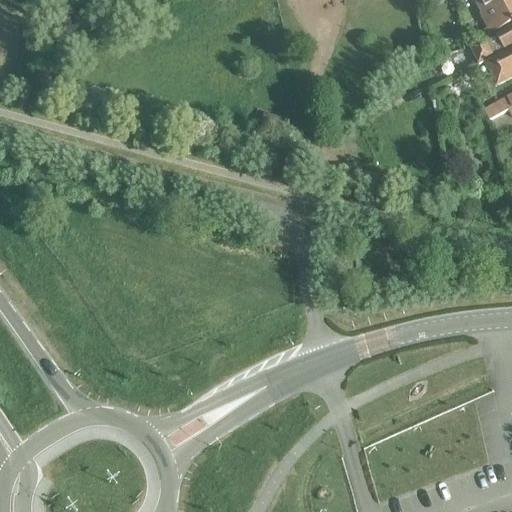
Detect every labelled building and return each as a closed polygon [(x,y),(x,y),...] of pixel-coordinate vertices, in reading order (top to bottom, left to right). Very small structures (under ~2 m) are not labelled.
[(476,0),(477,0),(475,1),(482,15),(481,16),(482,15),(509,0),(476,0)] [(511,0),(509,0),(482,15),(481,16),(488,29),(481,34),(485,40),(495,35),(495,34),(511,24),(511,0)] [(495,35),(485,40),(469,48),(478,66),(484,63),(483,63),(504,52),(511,47),(511,24),(495,34),(495,35)] [(511,47),(504,52),(483,63),(484,63),(496,87),(511,78),(511,47)] [(511,95),(483,111),(489,122),(507,111),(511,108),(511,95)] [(442,187),(436,193),(442,199),(448,193),(442,187)]
